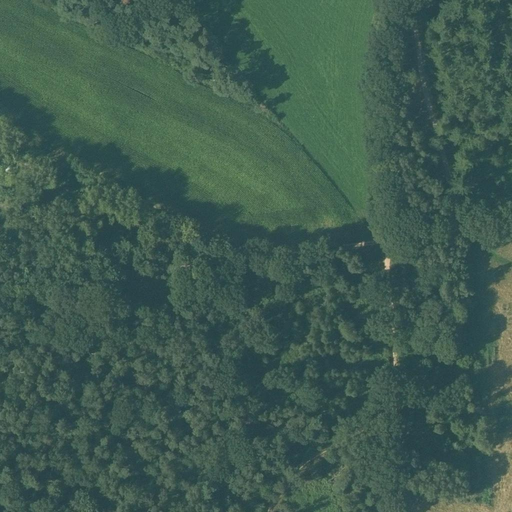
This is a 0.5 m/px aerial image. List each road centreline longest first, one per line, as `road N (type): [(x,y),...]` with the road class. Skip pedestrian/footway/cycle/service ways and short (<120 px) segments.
road 1 (track): [(408,0),(458,210)]
road 2 (track): [(397,384),(383,409),(299,469),(268,511)]
road 3 (track): [(385,242),(397,384)]
road 4 (track): [(397,384),(396,511)]
